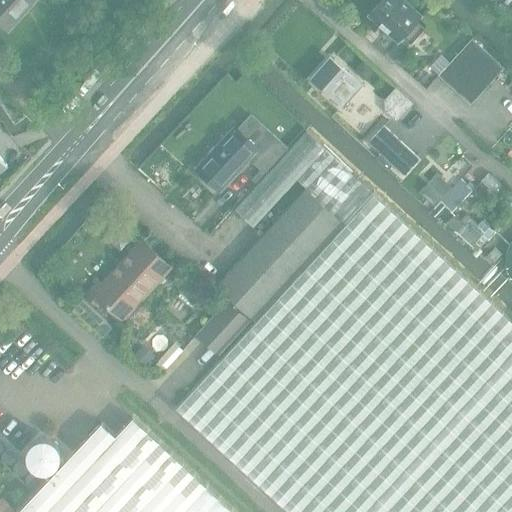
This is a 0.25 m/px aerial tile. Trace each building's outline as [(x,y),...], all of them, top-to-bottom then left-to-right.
[(0,0),(0,23),(8,31),(36,0),(0,0)] [(380,0),(381,0),(368,15),(399,42),(403,36),(411,43),(423,30),(416,23),(421,17),(401,0),(380,0)] [(441,55),(430,66),(439,75),(440,76),(471,104),(499,73),(503,68),(472,39),(449,63),(441,55)] [(326,64),(312,80),(342,106),(360,84),(333,61),(329,66),(326,64)] [(235,129),(196,170),(219,191),(249,158),(261,169),(265,173),(283,154),(287,150),(251,116),(237,131),(235,129)] [(419,158),(383,125),(369,141),(381,152),(375,158),(399,180),(405,174),(419,158)] [(306,132),(234,210),(253,228),(296,181),(297,180),(325,150),(306,132)] [(325,150),(297,180),(302,186),(306,189),(345,225),(373,194),(325,150)] [(261,169),(252,179),(256,183),(265,173),(261,169)] [(441,178),(424,196),(435,206),(440,201),(452,188),(441,178)] [(452,188),(440,201),(451,211),(472,189),(460,179),(452,188)] [(306,189),(216,286),(255,322),(345,225),(306,189)] [(255,322),(175,407),(289,511),(511,511),(511,322),(473,286),(396,215),(373,194),(345,225),(255,322)] [(471,219),(457,233),(476,250),(494,231),(483,220),(478,225),(471,219)] [(99,281),(87,294),(99,306),(105,299),(125,318),(172,266),(147,244),(115,279),(110,274),(101,283),(99,281)] [(494,248),(486,257),(493,263),(502,254),(494,248)] [(249,322),(228,303),(198,334),(218,353),(249,322)] [(175,343),(158,360),(159,361),(166,368),(183,350),(175,343)] [(142,347),(133,355),(144,366),(153,358),(142,347)] [(16,511),(182,511),(206,486),(134,418),(115,437),(101,423),(16,511)] [(233,511),(206,486),(182,511),(233,511)]
